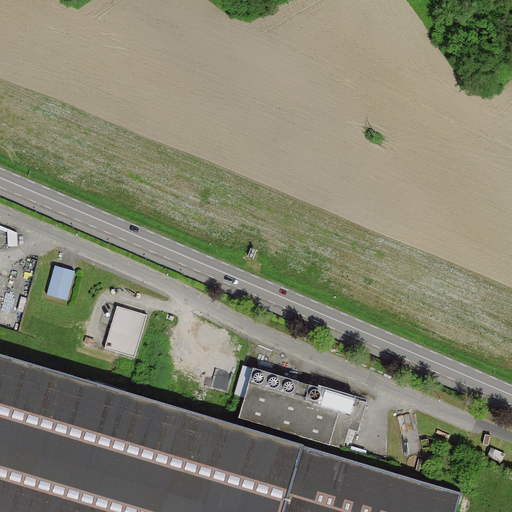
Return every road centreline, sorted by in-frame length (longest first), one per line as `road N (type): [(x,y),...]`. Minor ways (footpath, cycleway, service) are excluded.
road 1 (unclassified): [(511,437),(280,342),(0,211)]
road 2 (primary): [(511,395),(0,177)]
